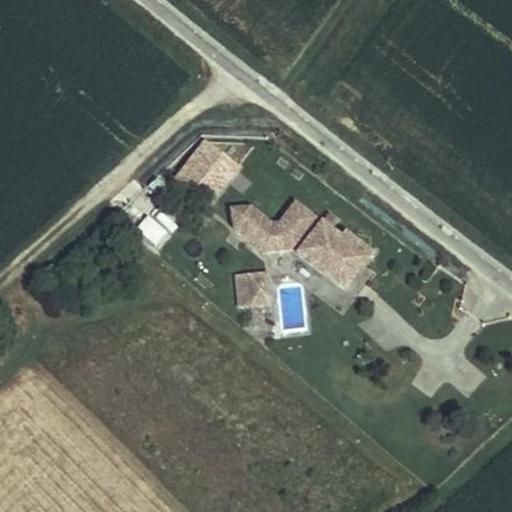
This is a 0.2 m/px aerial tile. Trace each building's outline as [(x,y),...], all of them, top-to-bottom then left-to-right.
[(215,146),(188,183),(208,197),(235,161),(215,146)] [(146,215),(135,231),(159,249),(170,233),(146,215)] [(320,224),(299,253),(343,286),(364,259),(320,224)] [(268,269),(231,273),(235,308),(272,305),(268,269)] [(281,330),(305,329),(303,286),(279,287),(281,330)]
